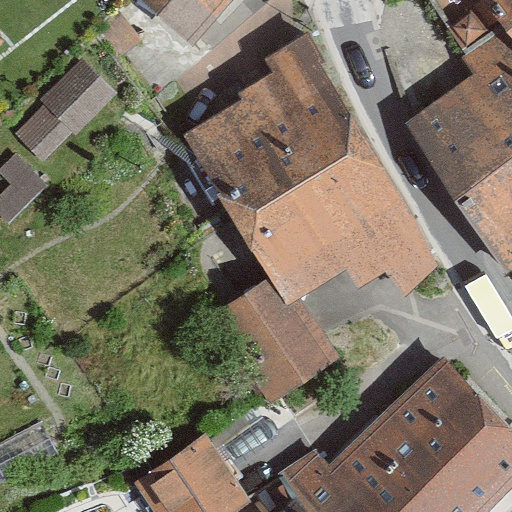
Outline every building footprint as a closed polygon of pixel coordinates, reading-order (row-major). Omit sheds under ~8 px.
[(148,0),(187,34),(217,0),(148,0)] [(511,0),(498,0),(511,18),(511,0)] [(212,322),(263,404),(335,360),(294,294),(340,266),(352,285),(384,265),(395,283),(428,263),(293,44),(166,122),(268,288),(212,322)] [(83,56),(40,99),(46,105),(16,135),(43,162),(73,132),(78,137),(121,94),(83,56)] [(511,58),(431,110),(511,236),(511,58)] [(0,174),(11,186),(0,197),(0,217),(9,226),(49,187),(18,154),(0,171),(0,174)] [(311,446),(278,478),(295,496),(309,511),(493,511),(511,495),(511,430),(445,359),(330,465),(311,446)] [(205,431),(131,473),(152,511),(221,511),(244,500),(205,431)] [(309,511),(295,496),(277,511),(309,511)]
